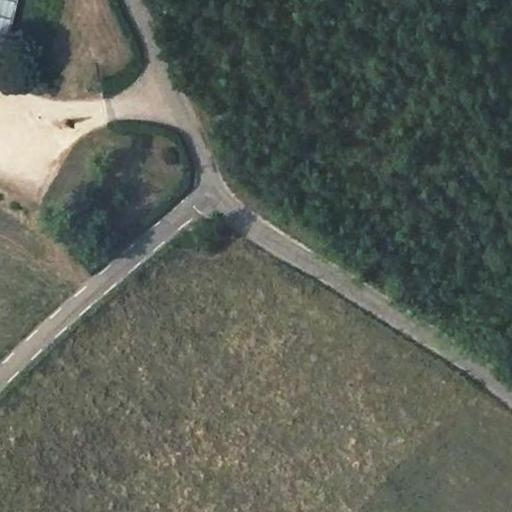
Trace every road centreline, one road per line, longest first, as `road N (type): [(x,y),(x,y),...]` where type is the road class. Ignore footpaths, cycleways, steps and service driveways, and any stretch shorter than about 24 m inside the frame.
road 1 (residential): [(511,390),(479,365),(214,240)]
road 2 (residential): [(214,240),(120,301),(38,365),(0,407)]
road 3 (residential): [(141,0),(214,240)]
